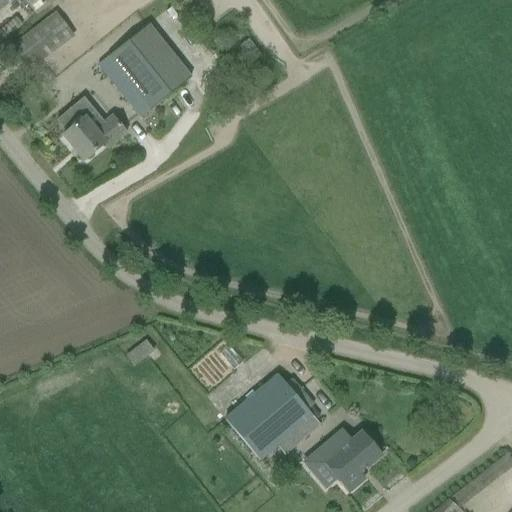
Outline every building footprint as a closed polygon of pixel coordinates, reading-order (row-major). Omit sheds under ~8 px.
[(23,0),(29,8),(30,7),(37,16),(57,0),(23,0)] [(73,38),(54,13),(9,47),(28,72),(73,38)] [(140,119),(192,77),(149,24),(97,66),(140,119)] [(67,133),(62,137),(83,162),(104,145),(108,149),(126,135),(111,117),(103,123),(94,112),(85,120),(74,107),(56,121),(67,133)] [(138,347),(147,358),(154,353),(145,341),(138,347)] [(225,421),(267,471),(319,426),(277,376),(225,421)] [(363,481),(358,475),(381,456),(361,434),(351,443),(341,431),(313,455),(347,495),(363,481)] [(436,511),(459,511),(461,510),(449,502),(436,511)]
